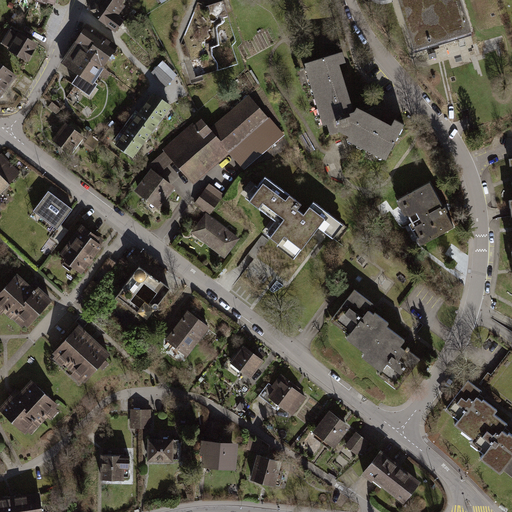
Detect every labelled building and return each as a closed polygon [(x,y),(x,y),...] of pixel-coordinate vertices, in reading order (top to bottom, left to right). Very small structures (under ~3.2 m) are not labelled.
[(91,0),(95,3),(91,11),(117,34),(125,21),(119,17),(128,0),(132,0),(133,1),(133,0),(91,0)] [(221,0),(220,0),(206,5),(212,14),(221,16),(226,15),(221,0)] [(398,0),(413,52),(472,35),(461,0),(398,0)] [(119,48),(87,25),(75,42),(94,57),(105,68),(119,48)] [(38,45),(18,33),(17,34),(11,29),(3,43),(10,47),(8,50),(28,61),(38,45)] [(75,42),(60,64),(78,76),(80,78),(94,57),(75,42)] [(343,54),(305,66),(327,133),(387,163),(407,126),(396,120),(393,126),(376,117),(354,104),(342,65),(347,64),(343,54)] [(95,83),(105,68),(94,57),(80,78),(78,76),(71,85),(89,96),(98,85),(95,83)] [(176,74),(161,60),(150,71),(165,86),(176,74)] [(0,98),(17,76),(0,63),(0,98)] [(210,128),(201,120),(163,151),(164,153),(148,167),(152,170),(134,192),(158,209),(174,188),(159,174),(174,163),(193,186),(232,153),(246,170),(285,135),(249,95),(210,128)] [(156,96),(117,146),(134,158),(171,110),(156,96)] [(60,108),(50,101),(46,107),(56,114),(60,108)] [(64,124),(52,140),(71,154),(84,137),(65,123),(64,124)] [(1,155),(0,155),(0,175),(9,185),(21,173),(1,155)] [(0,196),(11,186),(9,185),(0,175),(0,196)] [(278,247),(294,260),(319,228),(334,240),(344,228),(314,205),(305,216),(298,211),(302,207),(266,179),(248,201),(277,224),(268,235),(280,245),(278,247)] [(433,182),(398,199),(421,245),(455,229),(433,182)] [(206,215),(192,232),(226,257),(241,237),(211,215),(226,195),(211,183),(194,206),(206,215)] [(47,193),(32,214),(56,232),(71,211),(47,193)] [(82,225),(60,254),(65,258),(61,264),(70,271),(72,269),(82,276),(103,247),(101,245),(104,242),(82,225)] [(141,268),(116,301),(145,324),(172,291),(162,282),(161,283),(141,268)] [(16,275),(0,293),(0,315),(1,316),(4,313),(22,330),(25,326),(28,329),(53,302),(39,289),(36,292),(16,275)] [(366,356),(388,328),(391,325),(372,310),(375,305),(355,290),(331,321),(349,335),(346,339),(366,356)] [(188,312),(177,326),(199,343),(211,328),(188,312)] [(177,326),(165,340),(187,358),(199,343),(177,326)] [(79,327),(53,355),(85,385),(112,355),(79,327)] [(407,343),(388,328),(366,356),(363,360),(382,373),(380,376),(399,390),(421,360),(403,348),(407,343)] [(243,346),(230,365),(252,380),(266,362),(263,360),(266,355),(262,352),(260,354),(255,350),(253,353),(243,346)] [(281,407),(293,416),(307,399),(298,393),(301,390),(282,375),(273,387),(269,384),(259,396),(278,411),(281,407)] [(14,395),(12,397),(8,394),(0,403),(0,412),(23,433),(26,430),(29,434),(45,416),(49,420),(57,411),(54,407),(56,404),(28,380),(14,395)] [(460,419),(455,425),(473,438),(470,444),(485,454),(481,460),(500,474),(503,470),(511,476),(511,433),(509,431),(507,433),(503,430),(508,423),(494,414),(497,409),(483,398),(480,402),(476,399),(481,392),(467,382),(447,411),(460,419)] [(150,409),(130,409),(130,427),(151,428),(150,409)] [(330,411),(312,433),(335,449),(351,428),(330,411)] [(207,421),(206,435),(215,435),(216,422),(207,421)] [(367,441),(355,433),(346,446),(357,454),(367,441)] [(172,437),(146,437),(146,459),(172,460),(172,459),(178,459),(177,439),(172,439),(172,437)] [(261,442),(250,437),(247,443),(259,449),(261,442)] [(236,442),(200,439),(199,466),(235,468),(236,442)] [(101,452),(101,478),(121,478),(122,467),(129,467),(129,455),(121,455),(121,453),(101,452)] [(381,452),(362,476),(373,484),(375,482),(404,505),(423,483),(381,452)] [(256,453),(249,478),(273,484),(279,459),(256,453)] [(42,511),(38,489),(0,495),(0,511),(42,511)]
